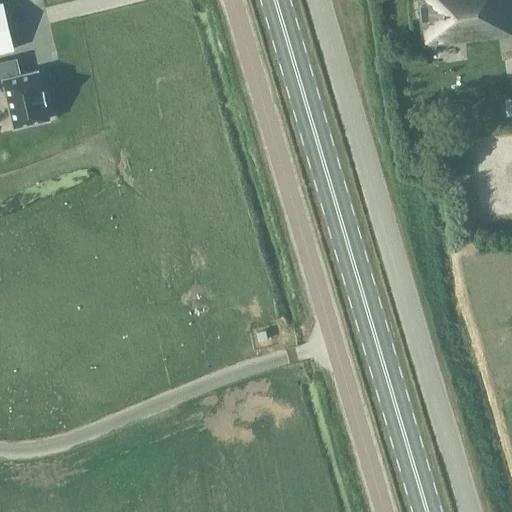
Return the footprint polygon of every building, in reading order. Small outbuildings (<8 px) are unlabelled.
[(508,0),(417,0),(422,45),(501,36),(504,56),(511,54),(511,17),(508,0)] [(2,2),(0,2),(0,52),(14,49),(2,2)] [(248,57),(225,57),(223,92),(246,92),(248,57)] [(0,62),(0,80),(2,80),(13,127),(48,119),(37,70),(19,74),(15,59),(0,62)] [(452,90),(465,93),(468,81),(454,78),(452,90)] [(168,105),(154,104),(153,123),(181,124),(181,112),(167,111),(168,105)] [(211,160),(190,160),(190,181),(211,181),(211,160)]
